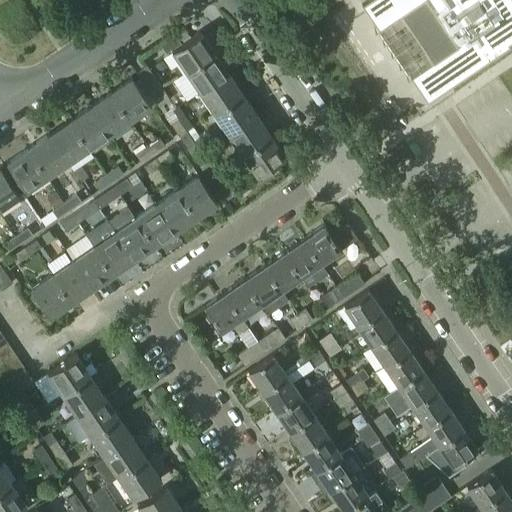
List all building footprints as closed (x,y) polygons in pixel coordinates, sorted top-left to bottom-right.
[(511,0),(361,0),(362,2),(377,23),(375,25),(408,74),(410,73),(425,95),(426,97),(448,82),(470,67),(509,40),(508,39),(511,35),(511,0)] [(181,41),(190,36),(184,27),(175,33),(181,41)] [(187,71),(216,51),(201,29),(172,49),(187,71)] [(230,72),(216,51),(187,71),(201,91),(230,72)] [(138,73),(140,76),(152,94),(163,87),(148,66),(138,73)] [(201,91),(215,112),(244,93),(230,72),(201,91)] [(130,119),(152,105),(133,76),(111,91),(130,119)] [(163,87),(152,94),(157,101),(160,106),(170,99),(163,87)] [(130,119),(111,91),(90,105),(109,134),(130,119)] [(258,114),(244,93),(215,112),(229,133),(258,114)] [(89,147),(109,134),(90,105),(70,119),(89,147)] [(229,133),(243,153),(271,134),(258,114),(229,133)] [(89,147),(70,119),(49,133),(68,162),(89,147)] [(179,119),(172,123),(180,135),(187,130),(179,119)] [(187,130),(180,135),(188,148),(196,143),(187,130)] [(48,176),(68,162),(49,133),(28,147),(48,176)] [(286,156),(271,134),(243,153),(257,175),(286,156)] [(148,145),(153,152),(165,144),(160,137),(148,145)] [(141,160),(153,152),(148,145),(136,153),(141,160)] [(48,176),(28,147),(7,162),(26,190),(48,176)] [(168,150),(156,158),(161,165),(173,157),(168,150)] [(161,165),(156,158),(145,166),(149,173),(161,165)] [(200,165),(208,176),(218,170),(211,158),(200,165)] [(106,173),(111,180),(123,172),(118,165),(106,173)] [(0,166),(0,208),(20,195),(0,166)] [(218,170),(208,176),(223,199),(233,192),(218,170)] [(99,188),(111,180),(106,173),(94,181),(99,188)] [(196,217),(217,202),(198,173),(177,188),(196,217)] [(127,178),(115,186),(120,193),(132,185),(127,178)] [(120,193),(115,186),(103,194),(108,201),(120,193)] [(176,231),(196,217),(177,188),(156,202),(176,231)] [(62,201),(56,191),(47,198),(53,207),(62,201)] [(64,201),(69,208),(81,200),(76,193),(64,201)] [(52,209),(57,216),(69,208),(64,201),(52,209)] [(155,245),(176,231),(156,202),(135,216),(155,245)] [(85,206),(73,215),(78,222),(90,213),(85,206)] [(78,222),(73,215),(62,222),(67,229),(78,222)] [(134,259),(155,245),(135,216),(114,230),(134,259)] [(325,224),(304,238),(321,262),(342,248),(341,247),(357,236),(347,222),(331,233),(325,224)] [(16,235),(21,242),(32,234),(28,227),(16,235)] [(114,230),(93,245),(113,273),(134,259),(114,230)] [(9,250),(21,242),(16,235),(4,243),(9,250)] [(301,276),(321,262),(304,238),(284,251),(301,276)] [(37,239),(25,247),(30,254),(41,246),(37,239)] [(92,288),(113,273),(93,245),(72,259),(92,288)] [(30,254),(25,247),(12,256),(17,263),(30,254)] [(301,276),(284,251),(265,264),(281,289),(301,276)] [(72,259),(52,273),(72,301),(92,288),(72,259)] [(0,285),(3,290),(13,282),(1,264),(0,264),(0,285)] [(288,298),(281,289),(265,264),(245,278),(261,302),(268,312),(288,298)] [(337,286),(344,297),(365,283),(358,272),(337,286)] [(50,316),(72,301),(52,273),(31,288),(50,316)] [(261,302),(245,278),(225,291),(241,316),(261,302)] [(336,303),(344,297),(337,286),(329,292),(336,303)] [(382,308),(368,287),(343,304),(357,324),(382,308)] [(241,316),(225,291),(205,305),(222,329),(232,322),(239,332),(248,325),(241,316)] [(298,313),(305,325),(313,319),(306,308),(298,313)] [(357,324),(371,345),(396,328),(382,308),(357,324)] [(297,330),(305,325),(298,313),(290,319),(297,330)] [(258,340),(265,351),(285,338),(278,327),(258,340)] [(410,348),(396,328),(371,345),(385,365),(410,348)] [(331,330),(320,338),(325,346),(336,339),(331,330)] [(0,346),(8,341),(2,331),(0,332),(0,346)] [(342,346),(336,339),(325,346),(330,354),(342,346)] [(246,365),(265,351),(258,340),(238,354),(246,365)] [(0,360),(15,351),(8,341),(0,346),(0,360)] [(309,358),(320,350),(314,342),(303,349),(309,358)] [(398,384),(423,368),(410,348),(385,365),(376,371),(389,391),(398,384)] [(293,380),(325,358),(320,350),(309,358),(287,372),(262,388),(276,409),(301,392),(293,380)] [(21,360),(15,351),(0,360),(0,373),(0,374),(1,374),(21,360)] [(287,372),(273,351),(248,368),(262,388),(287,372)] [(91,373),(76,352),(48,371),(63,393),(91,373)] [(28,370),(21,360),(1,374),(7,384),(28,370)] [(436,387),(423,368),(398,384),(385,394),(397,413),(411,404),(436,387)] [(34,380),(28,370),(7,384),(9,387),(14,394),(34,380)] [(347,378),(352,387),(364,379),(358,370),(347,378)] [(77,414),(105,395),(91,373),(63,393),(77,414)] [(364,379),(352,387),(358,394),(369,387),(364,379)] [(330,390),(336,398),(347,390),(341,382),(330,390)] [(411,404),(425,424),(436,417),(450,408),(436,387),(411,404)] [(341,406),(352,398),(347,390),(336,398),(341,406)] [(314,412),(301,392),(276,409),(290,429),(314,412)] [(118,413),(105,395),(77,414),(89,432),(112,417),(118,413)] [(28,398),(20,403),(30,416),(37,411),(28,398)] [(14,420),(21,415),(12,404),(6,408),(14,420)] [(356,405),(351,409),(354,414),(359,410),(356,405)] [(433,436),(401,458),(406,466),(439,444),(463,427),(450,408),(436,417),(425,424),(433,436)] [(374,418),(379,426),(390,418),(385,410),(374,418)] [(37,411),(30,416),(37,427),(44,422),(37,411)] [(314,412),(290,429),(303,449),(311,444),(328,432),(314,412)] [(89,432),(104,454),(133,434),(118,413),(112,417),(89,432)] [(29,426),(21,415),(14,420),(22,431),(29,426)] [(390,418),(379,426),(385,434),(396,427),(390,418)] [(363,438),(374,430),(369,422),(357,430),(363,438)] [(477,448),(463,427),(439,444),(453,464),(477,448)] [(379,438),(374,430),(363,438),(368,446),(379,438)] [(341,452),(328,432),(311,444),(303,449),(311,461),(317,469),(341,452)] [(147,456),(133,434),(104,454),(119,476),(147,456)] [(49,444),(56,455),(63,450),(55,439),(49,444)] [(43,461),(49,457),(40,444),(34,448),(43,461)] [(63,450),(56,455),(65,467),(71,462),(63,450)] [(355,472),(341,452),(317,469),(330,489),(355,472)] [(147,456),(119,476),(133,497),(162,477),(147,456)] [(57,468),(49,457),(43,461),(50,472),(57,468)] [(390,477),(401,470),(395,462),(384,469),(390,477)] [(0,490),(12,482),(0,464),(0,490)] [(78,487),(85,498),(93,493),(84,481),(91,476),(85,468),(71,477),(78,487)] [(467,485),(481,505),(505,489),(491,468),(467,485)] [(344,509),(368,492),(355,472),(330,489),(344,509)] [(437,474),(419,486),(417,488),(425,498),(444,485),(437,474)] [(21,476),(12,482),(0,490),(0,511),(12,511),(26,503),(18,491),(27,485),(21,476)] [(138,503),(143,511),(171,511),(181,505),(166,484),(138,503)] [(451,495),(444,485),(425,498),(432,509),(451,495)] [(346,511),(382,511),(389,507),(375,487),(368,492),(344,509),(346,511)] [(403,511),(404,511),(425,498),(417,488),(397,502),(403,511)] [(511,511),(511,498),(505,489),(481,505),(485,511),(511,511)] [(93,493),(85,498),(93,510),(100,505),(93,493)] [(73,511),(81,506),(73,494),(65,500),(73,511)] [(426,511),(432,509),(425,498),(404,511),(426,511)]
